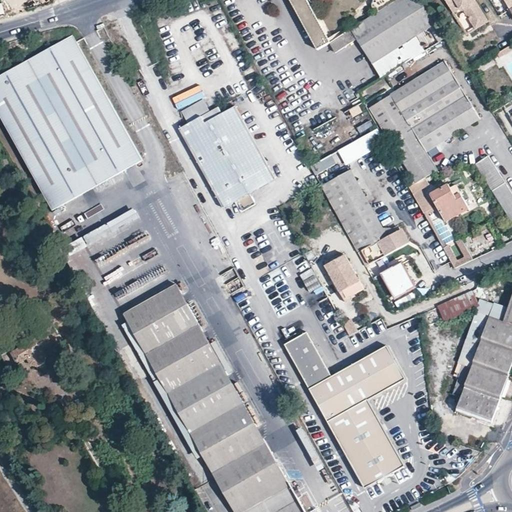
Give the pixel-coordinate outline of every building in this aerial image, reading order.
[(307,0),(289,0),(318,51),(331,44),(307,0)] [(447,38),(423,0),(400,0),(332,42),(337,52),(358,39),(373,63),(417,37),(432,28),(440,42),(447,38)] [(476,28),(488,21),(475,0),(445,0),(453,12),(460,9),(465,10),(476,28)] [(460,9),(453,12),(467,34),(476,28),(465,10),(460,9)] [(0,111),(53,207),(142,159),(73,32),(0,72),(0,111)] [(425,51),(417,37),(373,63),(382,78),(425,51)] [(511,44),(498,53),(501,58),(511,51),(511,44)] [(492,58),(476,68),(479,73),(495,63),(492,58)] [(481,120),(446,63),(371,109),(414,179),(417,183),(438,170),(427,153),(481,120)] [(233,99),(180,128),(223,210),(237,203),(242,212),(256,205),(251,195),(277,181),(233,99)] [(359,106),(348,110),(352,118),(362,114),(359,106)] [(346,168),(388,145),(379,129),(338,153),(346,168)] [(8,156),(0,160),(0,162),(9,181),(19,175),(8,156)] [(336,166),(331,156),(311,167),(316,176),(336,166)] [(511,220),(511,193),(489,157),(476,165),(511,220)] [(350,171),(328,183),(365,250),(388,237),(350,171)] [(140,183),(137,173),(131,174),(133,185),(140,183)] [(455,183),(450,186),(456,196),(461,194),(455,183)] [(450,186),(432,195),(447,222),(470,209),(461,194),(456,196),(450,186)] [(77,239),(82,249),(141,220),(136,210),(77,239)] [(365,250),(374,266),(409,247),(404,236),(395,233),(388,237),(365,250)] [(473,260),(462,238),(444,248),(455,268),(473,260)] [(364,289),(345,254),(325,265),(346,302),(352,299),(351,296),(364,289)] [(402,265),(384,275),(397,297),(414,288),(402,265)] [(178,284),(125,313),(170,392),(222,363),(178,284)] [(473,291),(470,284),(451,292),(454,299),(473,291)] [(429,301),(439,323),(479,305),(473,291),(454,299),(451,292),(451,291),(429,301)] [(496,303),(498,295),(488,293),(487,301),(496,303)] [(511,307),(507,322),(504,321),(507,310),(482,302),(461,363),(465,365),(454,396),(462,399),(458,412),(492,425),(508,378),(511,367),(511,307)] [(286,345),(297,364),(319,351),(309,332),(286,345)] [(13,353),(19,364),(29,359),(31,364),(36,366),(39,366),(42,365),(46,363),(47,355),(44,349),(54,344),(47,333),(13,353)] [(319,351),(297,364),(366,489),(387,477),(406,467),(369,400),(406,380),(387,346),(334,377),(319,351)] [(235,511),(304,511),(268,446),(222,363),(170,392),(235,511)]
